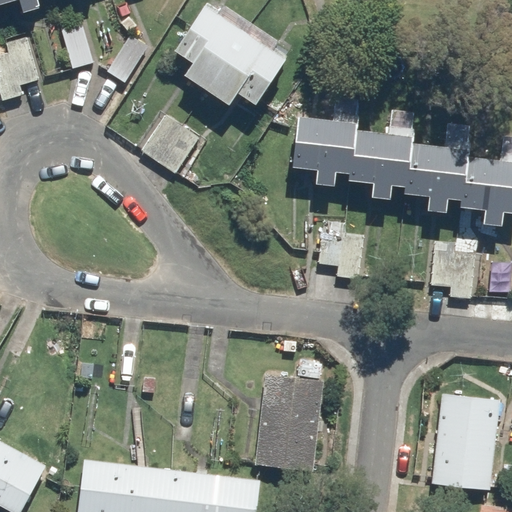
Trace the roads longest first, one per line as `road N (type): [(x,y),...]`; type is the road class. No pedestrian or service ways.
road 1 (residential): [(231,311),(57,289),(24,260),(4,152),(61,131),(185,256)]
road 2 (residential): [(373,511),(393,331)]
road 3 (residential): [(393,331),(231,311)]
